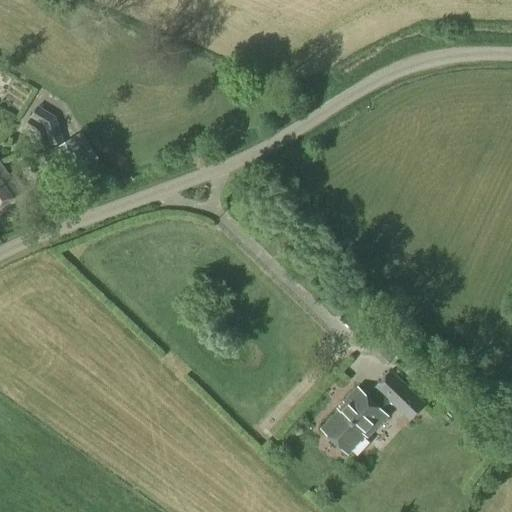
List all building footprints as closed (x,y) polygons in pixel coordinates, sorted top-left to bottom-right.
[(77,136),(37,108),(24,129),(33,135),(38,150),(59,143),(81,179),(101,166),(82,133),(77,136)] [(9,177),(0,164),(0,207),(24,190),(12,174),(9,177)] [(391,341),(382,332),(381,333),(366,349),(376,357),(391,341)] [(413,418),(425,405),(390,372),(378,385),(413,418)] [(357,455),(368,444),(363,438),(385,416),(357,389),(344,403),(345,405),(322,429),(348,453),(352,450),(357,455)]
